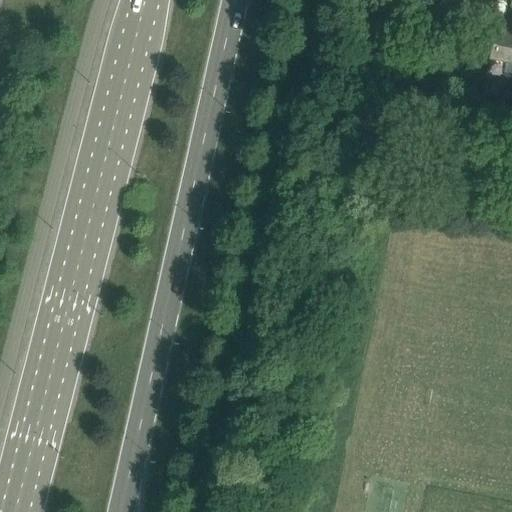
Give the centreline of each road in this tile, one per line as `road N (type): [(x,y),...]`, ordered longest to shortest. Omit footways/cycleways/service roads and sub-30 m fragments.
road 1 (secondary): [(140,0),(16,511)]
road 2 (secondary): [(120,511),(234,0)]
